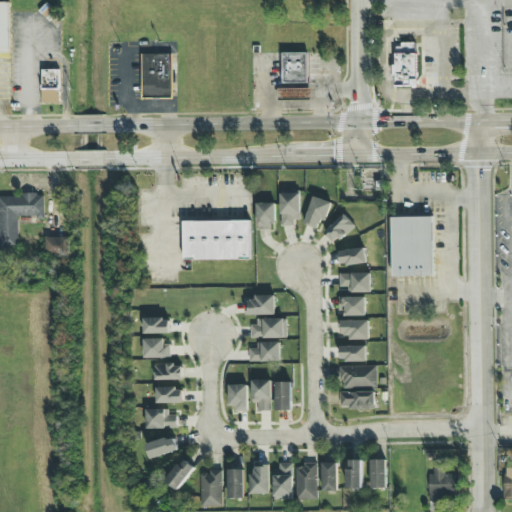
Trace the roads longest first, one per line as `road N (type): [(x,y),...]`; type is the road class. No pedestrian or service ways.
road 1 (residential): [(479,122),(483,511)]
road 2 (residential): [(210,436),(483,428)]
road 3 (secondary): [(358,121),(102,125)]
road 4 (secondary): [(104,158),(290,156)]
road 5 (residential): [(313,434),(310,298),(297,265)]
road 6 (secondary): [(511,121),(358,121)]
road 7 (secondary): [(359,155),(511,153)]
road 8 (residential): [(357,0),(358,121)]
